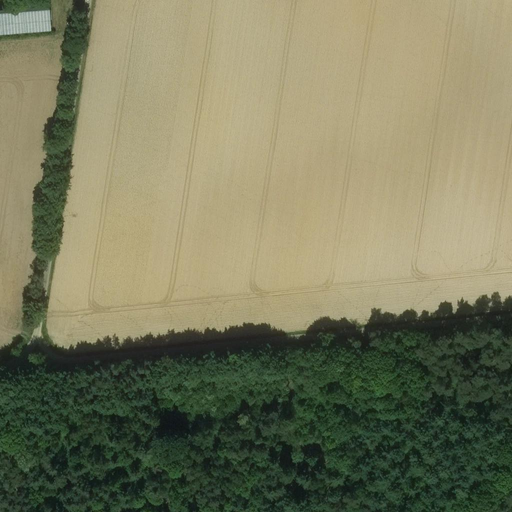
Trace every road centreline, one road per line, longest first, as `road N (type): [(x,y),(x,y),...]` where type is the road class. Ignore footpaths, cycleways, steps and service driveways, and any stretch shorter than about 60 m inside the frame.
road 1 (unclassified): [(13,363),(511,316)]
road 2 (unclassified): [(88,0),(36,338),(13,363)]
